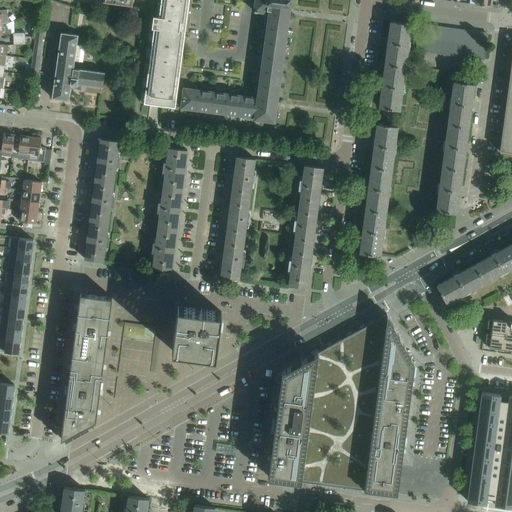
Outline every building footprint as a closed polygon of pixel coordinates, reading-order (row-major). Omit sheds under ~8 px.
[(153,0),(152,8),(140,102),(175,107),(178,81),(189,0),(153,0)] [(253,0),(255,1),(254,11),(269,13),(268,16),(265,16),(264,23),(267,24),(266,30),(263,30),(262,37),(265,38),(264,45),(261,44),(260,52),(263,52),(262,59),(259,59),(258,66),(261,67),(260,73),(257,73),(256,80),(259,81),(258,87),(255,87),(254,94),(246,93),(245,96),(239,95),(239,92),(232,91),(231,94),(224,93),(225,90),(217,89),(217,92),(210,91),(210,88),(203,87),(203,90),(196,89),(196,86),(189,85),(188,88),(183,88),(181,108),(254,117),(254,119),(274,122),(290,7),(290,0),(253,0)] [(0,9),(0,24),(2,24),(5,24),(6,24),(10,22),(8,16),(8,10),(0,9)] [(405,66),(408,45),(411,23),(390,21),(385,64),(405,66)] [(11,33),(11,29),(5,29),(5,24),(2,24),(0,24),(0,34),(2,35),(2,34),(5,34),(11,33)] [(38,73),(44,29),(43,29),(43,26),(37,25),(37,28),(36,28),(30,72),(38,73)] [(61,32),(52,98),(69,100),(71,84),(77,85),(77,84),(102,87),(104,72),(73,68),(78,35),(61,32)] [(9,45),(1,44),(0,43),(0,54),(7,56),(9,45)] [(511,54),(499,151),(511,152),(511,54)] [(399,110),(405,66),(385,64),(379,107),(399,110)] [(469,124),(470,112),(471,108),(472,109),(473,103),(471,103),(474,84),(453,81),(448,124),(469,127),(470,124),(469,124)] [(377,123),(375,139),(374,142),(373,142),(373,144),(372,148),(373,148),(371,166),(392,169),(397,126),(377,123)] [(463,167),(465,154),(468,129),(469,130),(469,127),(448,124),(442,167),(463,170),(464,167),(463,167)] [(13,146),(15,134),(3,133),(2,145),(0,144),(0,161),(1,155),(12,157),(13,146)] [(13,146),(12,157),(28,159),(28,154),(31,136),(20,135),(19,147),(13,146)] [(40,150),(41,138),(31,136),(28,154),(39,156),(38,162),(44,162),(45,150),(40,150)] [(117,155),(118,141),(100,138),(98,156),(96,156),(95,161),(97,161),(95,178),(113,181),(115,165),(118,166),(120,156),(117,155)] [(185,167),(187,149),(169,147),(167,162),(164,161),(163,171),(165,172),(163,187),(182,189),(184,173),(186,173),(187,167),(185,167)] [(253,173),(255,158),(237,156),(234,173),(232,173),(232,178),(233,179),(231,196),(250,198),(252,183),(254,183),(255,173),(253,173)] [(320,185),(323,167),(305,165),(303,180),(300,179),(299,189),(302,189),(299,205),(317,207),(320,190),(322,190),(322,185),(320,185)] [(386,212),(392,169),(371,166),(368,185),(367,185),(367,190),(368,190),(365,209),(386,212)] [(460,188),(462,172),(463,173),(463,170),(442,167),(436,210),(457,213),(459,194),(460,194),(461,192),(461,189),(460,188)] [(112,195),(113,181),(95,178),(93,195),(91,195),(90,200),(92,200),(90,218),(108,221),(110,205),(113,206),(114,196),(112,195)] [(40,192),(41,182),(24,179),(23,190),(40,192)] [(180,207),(182,189),(163,187),(161,202),(159,201),(157,211),(160,212),(158,227),(177,230),(179,212),(181,212),(181,207),(180,207)] [(39,202),(40,192),(23,190),(21,200),(39,202)] [(248,213),(250,198),(231,196),(229,213),(227,213),(226,218),(228,219),(226,236),(244,238),(246,223),(249,223),(250,213),(248,213)] [(37,212),(39,202),(21,200),(20,210),(37,212)] [(315,224),(317,207),(299,205),(297,219),(295,219),(293,229),(296,229),(294,245),(312,247),(314,230),(316,230),(317,225),(315,224)] [(380,255),(386,212),(365,209),(363,228),(362,227),(361,231),(361,233),(362,233),(359,253),(380,255)] [(36,223),(37,212),(20,210),(19,221),(36,223)] [(106,235),(108,221),(90,218),(88,235),(86,235),(85,240),(87,241),(85,258),(103,261),(105,245),(108,246),(109,236),(106,235)] [(174,246),(177,230),(158,227),(156,242),(153,241),(152,251),(155,252),(153,267),(171,270),(174,252),(175,252),(176,247),(174,246)] [(11,236),(10,248),(32,250),(33,239),(11,236)] [(242,253),(244,238),(226,236),(223,253),(221,253),(221,258),(223,258),(220,276),(239,278),(241,263),(244,263),(245,253),(242,253)] [(484,282),(511,266),(511,243),(496,252),(495,251),(490,254),(491,255),(474,264),(484,282)] [(310,264),(312,247),(294,245),(292,259),(289,259),(288,269),(291,269),(289,285),(307,287),(309,270),(311,270),(312,264),(310,264)] [(10,248),(9,258),(30,261),(32,250),(10,248)] [(9,258),(7,270),(29,273),(30,261),(9,258)] [(484,282),(474,264),(458,273),(457,272),(452,275),(453,276),(436,285),(438,288),(446,303),(484,282)] [(7,270),(5,282),(27,285),(29,273),(7,270)] [(5,282),(4,293),(26,296),(27,285),(5,282)] [(4,293),(3,303),(24,306),(26,296),(4,293)] [(112,297),(80,293),(61,439),(96,420),(112,297)] [(3,303),(1,314),(23,317),(24,306),(3,303)] [(216,356),(222,312),(177,306),(172,350),(216,356)] [(281,371),(267,476),(306,481),(365,489),(397,493),(414,363),(387,313),(322,349),(281,371)] [(1,314),(0,323),(0,326),(21,329),(23,317),(1,314)] [(492,319),(489,347),(511,350),(511,329),(510,329),(511,321),(492,319)] [(0,326),(0,338),(20,341),(21,329),(0,326)] [(0,338),(0,350),(18,353),(20,341),(0,338)] [(0,382),(0,395),(13,397),(14,384),(0,382)] [(482,392),(467,501),(486,503),(486,498),(495,499),(494,504),(511,506),(511,395),(509,395),(508,401),(499,400),(500,394),(482,392)] [(0,395),(0,407),(11,409),(13,397),(0,395)] [(0,407),(0,419),(10,421),(11,409),(0,407)] [(0,431),(8,433),(10,421),(0,419),(0,431)] [(237,445),(217,442),(216,453),(236,455),(237,445)] [(81,511),(82,509),(84,489),(64,486),(62,504),(59,504),(58,509),(61,510),(60,511),(81,511)] [(146,511),(148,498),(128,495),(125,511),(146,511)]
